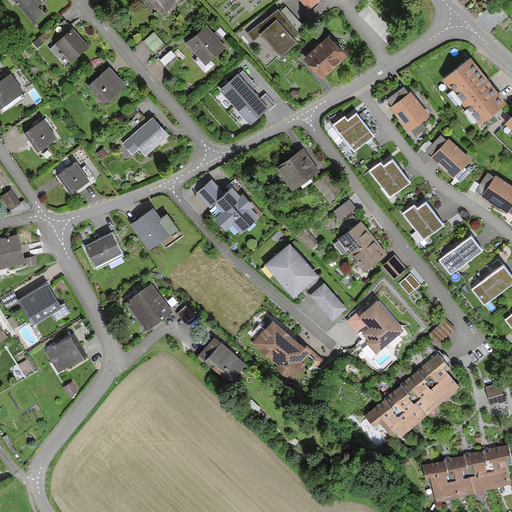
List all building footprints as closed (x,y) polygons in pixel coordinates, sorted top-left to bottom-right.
[(42,0),(8,0),(31,25),(43,15),(38,8),(45,2),(42,0)] [(158,0),(167,11),(179,0),(158,0)] [(301,0),(309,10),(321,0),(301,0)] [(283,3),(248,34),(254,41),(262,35),(281,57),(309,33),(283,3)] [(187,43),(206,65),(227,47),(207,25),(187,43)] [(71,30),(54,44),(69,61),(86,47),(71,30)] [(145,40),(155,51),(165,41),(156,31),(145,40)] [(306,58),(323,77),(346,58),(329,38),(306,58)] [(172,51),(161,60),(170,72),(182,62),(172,51)] [(479,122),(504,104),(470,59),(445,77),(479,122)] [(111,66),(89,85),(107,105),(129,85),(111,66)] [(243,70),(238,75),(249,86),(253,91),(257,86),(243,70)] [(9,74),(0,80),(0,109),(23,93),(9,74)] [(249,86),(238,75),(220,91),(250,125),(269,108),(260,99),(257,95),(253,91),(249,86)] [(433,114),(406,85),(387,103),(405,123),(414,132),(433,114)] [(266,94),(260,99),(269,108),(270,110),(275,105),(266,94)] [(344,115),(332,125),(353,151),(373,136),(355,113),(347,120),(344,115)] [(153,117),(123,144),(133,155),(139,149),(146,157),(170,136),(153,117)] [(43,119),(24,132),(37,152),(56,139),(43,119)] [(472,157),(449,136),(430,157),(453,177),(455,175),(461,181),(472,169),(466,164),(472,157)] [(304,149),(276,168),(292,191),(320,172),(304,149)] [(80,156),(55,173),(72,198),(97,181),(80,156)] [(380,159),(367,168),(389,196),(408,181),(390,157),(383,163),(380,159)] [(511,208),(511,184),(491,170),(476,191),(508,214),(511,208)] [(326,174),(315,183),(330,201),(341,192),(326,174)] [(210,181),(195,193),(218,219),(214,222),(224,232),(231,226),(239,236),(257,220),(248,211),(253,207),(240,192),(233,199),(225,189),(220,192),(210,181)] [(342,219),(358,207),(351,198),(335,210),(342,219)] [(414,203),(401,213),(422,241),(442,226),(424,202),(417,207),(414,203)] [(150,210),(130,225),(148,250),(185,224),(174,210),(158,221),(150,210)] [(359,224),(335,244),(343,254),(350,249),(367,269),(385,254),(377,245),(366,231),(359,224)] [(109,233),(83,246),(94,267),(120,254),(109,233)] [(18,234),(0,238),(0,268),(25,262),(18,234)] [(469,234),(439,259),(451,273),(481,248),(469,234)] [(317,275),(290,245),(268,265),(295,295),(317,275)] [(29,265),(37,263),(36,256),(27,258),(29,265)] [(396,256),(386,265),(395,277),(406,268),(396,256)] [(511,283),(511,270),(505,262),(472,287),(485,304),(511,283)] [(49,283),(19,301),(34,327),(52,316),(56,322),(71,312),(65,302),(61,304),(49,283)] [(152,283),(125,303),(147,331),(173,311),(152,283)] [(323,284),(309,297),(331,324),(346,311),(323,284)] [(360,310),(346,323),(374,355),(401,332),(375,302),(362,313),(360,310)] [(186,306),(177,313),(186,323),(195,316),(186,306)] [(0,342),(13,335),(0,313),(0,342)] [(305,348),(272,320),(252,343),(279,366),(277,368),(288,377),(290,374),(294,378),(306,365),(310,369),(314,365),(317,367),(324,360),(307,345),(305,348)] [(69,338),(48,351),(60,372),(82,359),(69,338)] [(227,348),(216,338),(200,356),(229,382),(245,365),(227,348)] [(448,366),(440,356),(367,416),(376,426),(381,422),(393,436),(395,434),(397,432),(400,436),(420,419),(429,412),(446,398),(459,387),(444,369),(448,366)] [(27,360),(18,366),(24,376),(33,370),(27,360)] [(492,402),(506,397),(501,382),(487,387),(492,402)] [(71,383),(62,388),(68,399),(77,394),(71,383)] [(511,461),(511,455),(510,446),(488,452),(468,457),(449,462),(432,466),(422,469),(425,483),(431,481),(435,497),(510,478),(506,463),(511,461)]
